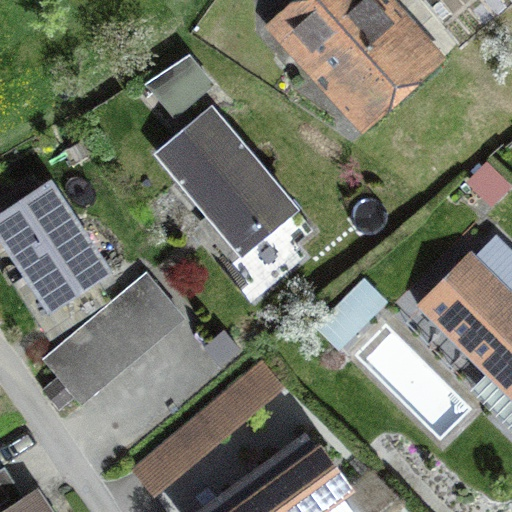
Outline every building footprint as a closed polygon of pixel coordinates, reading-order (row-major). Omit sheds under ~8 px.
[(383,0),(310,0),(269,38),(367,144),(448,70),(383,0)] [(161,167),(250,271),(307,224),(218,119),(161,167)] [(0,230),(0,241),(54,320),(114,279),(55,193),(0,230)] [(511,304),(473,268),(424,321),(511,401),(511,304)] [(144,285),(42,376),(80,418),(182,327),(144,285)] [(263,364),(130,466),(150,492),(283,390),(263,364)] [(326,451),(236,511),(347,511),(361,503),(326,451)] [(16,511),(53,511),(43,495),(16,511)]
